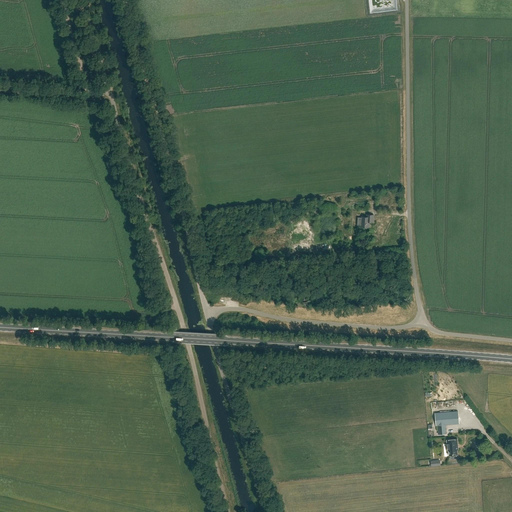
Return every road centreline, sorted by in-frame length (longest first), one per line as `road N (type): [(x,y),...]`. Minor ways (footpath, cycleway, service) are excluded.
road 1 (primary): [(511,359),(0,327)]
road 2 (unclassified): [(227,511),(181,320),(133,175)]
road 3 (unclassified): [(423,321),(410,246),(406,0)]
road 4 (unclassified): [(423,321),(381,328),(234,309),(206,313)]
road 5 (unclassified): [(267,511),(206,313)]
road 6 (track): [(178,193),(124,0)]
road 7 (unclassified): [(206,313),(178,193)]
